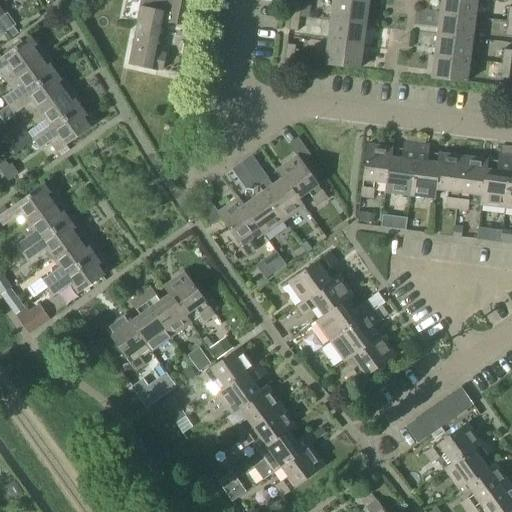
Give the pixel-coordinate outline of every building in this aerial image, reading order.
[(0,0),(0,28),(4,33),(11,28),(0,12),(0,4),(5,0),(0,0)] [(69,0),(68,1),(75,11),(84,4),(81,0),(69,0)] [(128,65),(154,70),(160,71),(163,55),(158,54),(161,40),(165,22),(182,25),(187,0),(171,0),(168,14),(140,8),(128,65)] [(334,0),(331,0),(329,21),(364,26),(367,4),(334,0)] [(476,0),(440,0),(438,14),(474,18),(476,0)] [(290,16),(299,17),(301,2),(292,1),(290,16)] [(474,18),(438,14),(436,35),(471,40),(474,18)] [(297,32),(299,17),(290,16),(288,30),(297,32)] [(364,26),(329,21),(326,43),(362,47),(364,26)] [(469,61),(471,40),(436,35),(433,57),(469,61)] [(0,73),(5,81),(43,54),(42,51),(37,50),(28,37),(0,57),(0,73)] [(324,64),(359,69),(362,47),(326,43),(324,64)] [(284,60),(293,61),(295,45),(286,44),(284,60)] [(501,66),(510,67),(511,51),(503,50),(501,66)] [(1,98),(7,106),(53,73),(44,61),(45,57),(43,54),(5,81),(12,90),(1,98)] [(466,83),(469,61),(433,57),(430,78),(466,83)] [(508,81),(510,67),(501,66),(499,79),(508,81)] [(23,106),(30,116),(68,89),(66,86),(61,85),(53,73),(7,106),(12,114),(23,106)] [(68,89),(30,116),(37,126),(26,133),(31,141),(78,108),(69,96),(70,92),(68,89)] [(78,108),(31,141),(37,150),(55,137),(62,147),(94,124),(92,122),(87,121),(78,108)] [(275,170),(281,178),(296,200),(307,192),(317,206),(326,199),(299,162),(309,155),(296,137),(287,144),(295,156),(275,170)] [(388,158),(385,183),(384,192),(407,195),(414,144),(402,143),(400,159),(388,158)] [(432,189),(436,163),(424,162),(426,146),(414,144),(407,195),(431,198),(432,189)] [(385,183),(388,158),(389,148),(365,145),(359,196),(370,198),(372,181),(385,183)] [(437,154),(436,163),(432,189),(446,190),(444,207),(454,208),(461,157),(437,154)] [(483,169),(480,195),(479,205),(503,208),(510,156),(497,154),(495,171),(483,169)] [(240,162),(282,221),(302,207),(296,200),(281,178),(271,185),(249,155),(240,162)] [(511,156),(510,156),(503,208),(511,208),(511,156)] [(461,157),(454,208),(466,210),(468,193),(480,195),(483,169),(485,160),(461,157)] [(241,206),(257,228),(262,235),(282,221),(240,162),(230,169),(251,199),(241,206)] [(0,171),(8,183),(16,178),(8,166),(0,171)] [(18,228),(25,223),(57,201),(55,198),(50,197),(42,185),(0,214),(0,224),(1,226),(11,218),(18,228)] [(257,228),(241,206),(236,198),(216,212),(208,200),(198,207),(211,225),(220,218),(247,255),(256,248),(252,243),(262,235),(257,228)] [(57,201),(25,223),(18,228),(25,238),(15,246),(20,253),(67,221),(58,208),(58,203),(57,201)] [(357,222),(370,224),(371,215),(358,213),(357,222)] [(380,228),(403,231),(404,219),(381,216),(380,228)] [(75,231),(67,221),(20,253),(26,261),(43,249),(50,258),(82,236),(80,233),(75,231)] [(452,237),(460,238),(461,228),(453,227),(452,237)] [(477,240),(484,241),(485,231),(478,230),(477,240)] [(502,244),(511,244),(511,231),(504,231),(502,244)] [(82,236),(50,258),(57,268),(39,280),(45,288),(91,255),(83,243),(83,238),(82,236)] [(287,283),(301,302),(330,281),(323,271),(336,262),(329,252),(287,283)] [(91,255),(45,288),(51,297),(69,284),(76,294),(107,272),(105,269),(100,267),(91,255)] [(162,287),(167,295),(182,316),(193,309),(202,322),(212,315),(211,314),(199,298),(182,273),(162,287)] [(330,281),(301,302),(295,306),(302,316),(316,306),(323,316),(344,302),(352,296),(338,276),(330,281)] [(188,324),(182,316),(167,295),(157,302),(148,288),(138,295),(168,337),(188,324)] [(199,298),(211,314),(216,310),(205,294),(199,298)] [(137,316),(128,323),(143,344),(149,351),(168,337),(138,295),(128,302),(137,316)] [(316,322),(330,342),(372,312),(364,301),(351,311),(344,302),(323,316),(316,322)] [(23,303),(13,307),(22,328),(32,324),(23,303)] [(344,361),(351,356),(380,336),(372,326),(379,322),(372,312),(330,342),(344,361)] [(143,344),(128,323),(123,315),(102,329),(132,371),(142,365),(133,352),(143,344)] [(380,336),(351,356),(358,366),(345,376),(352,386),(394,356),(380,336)] [(208,350),(214,359),(231,347),(224,338),(208,350)] [(216,378),(223,389),(253,368),(238,348),(196,378),(203,388),(216,378)] [(237,409),(259,393),(252,383),(265,374),(258,364),(253,368),(223,389),(205,402),(214,415),(225,407),(229,414),(237,409)] [(450,394),(462,411),(471,405),(459,387),(450,394)] [(267,388),(259,393),(237,409),(245,419),(232,429),(238,438),(281,407),(267,388)] [(440,400),(452,418),(462,411),(450,394),(440,400)] [(440,400),(431,407),(443,424),(452,418),(440,400)] [(294,426),(281,407),(238,438),(244,446),(251,442),(258,452),(286,432),(294,426)] [(422,413),(434,431),(443,424),(431,407),(422,413)] [(434,431),(422,413),(412,420),(425,437),(434,431)] [(425,437),(412,420),(404,426),(416,443),(425,437)] [(443,454),(451,464),(480,443),(466,423),(423,453),(430,463),(443,454)] [(279,467),(308,446),(314,442),(307,432),(293,442),(286,432),(258,452),(257,453),(261,459),(254,465),(263,478),(279,467)] [(464,483),(486,468),(479,458),(492,449),(485,439),(480,443),(451,464),(443,469),(457,489),(464,483)] [(308,446),(279,467),(286,477),(272,487),(279,496),(322,466),(308,446)] [(191,455),(198,465),(206,460),(198,450),(191,455)] [(199,466),(206,476),(217,469),(209,458),(199,466)] [(493,463),(486,468),(464,483),(472,494),(458,503),(460,505),(453,510),(454,511),(465,511),(507,483),(493,463)] [(218,484),(227,496),(238,488),(229,476),(218,484)] [(164,502),(150,483),(142,488),(156,508),(164,502)] [(511,489),(507,483),(465,511),(505,511),(511,507),(511,489)] [(381,511),(374,501),(364,507),(367,511),(381,511)]
